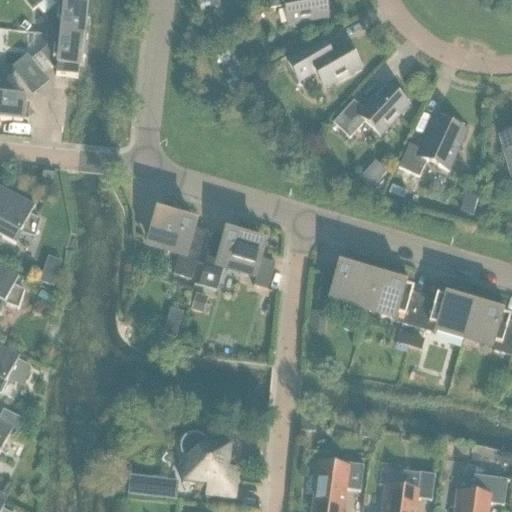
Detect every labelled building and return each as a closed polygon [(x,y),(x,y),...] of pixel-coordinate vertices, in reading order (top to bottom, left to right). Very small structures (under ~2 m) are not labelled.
[(39,0),(30,0),(24,5),(31,13),(43,4),(39,0)] [(44,37),(86,42),(88,24),(83,23),(85,2),(70,0),(63,0),(63,6),(58,6),(43,18),(46,22),(44,37)] [(197,0),(199,8),(208,7),(208,5),(206,0),(197,0)] [(267,0),(270,12),(283,9),(287,27),(327,19),(322,0),(267,0)] [(84,60),(86,42),(44,37),(44,38),(46,38),(45,50),(39,55),(51,70),(55,71),(55,78),(77,80),(79,59),(84,60)] [(329,53),(323,43),(286,64),(297,84),(313,74),(324,93),(361,72),(345,44),(329,53)] [(230,64),(228,60),(230,59),(223,47),(212,52),(218,64),(220,63),(222,68),(230,64)] [(18,64),(27,76),(36,68),(26,57),(18,64)] [(18,82),(27,76),(18,64),(9,71),(18,82)] [(237,84),(245,79),(236,64),(228,69),(237,84)] [(17,97),(5,82),(0,86),(0,122),(21,125),(21,122),(26,122),(28,107),(23,106),(23,103),(16,102),(17,97)] [(380,140),(408,108),(385,87),(361,112),(352,104),(332,126),(348,141),(364,125),(380,140)] [(463,130),(440,119),(439,122),(434,120),(419,152),(408,147),(397,171),(418,180),(425,164),(448,174),(466,135),(461,133),(463,130)] [(511,131),(502,134),(503,137),(498,139),(510,181),(511,180),(511,131)] [(52,188),(54,176),(42,175),(40,187),(52,188)] [(33,241),(39,223),(29,218),(34,208),(0,190),(0,239),(14,247),(15,246),(20,236),(33,241)] [(173,221),(156,216),(151,231),(152,232),(148,244),(179,253),(172,277),(190,282),(205,234),(193,231),(194,227),(184,225),(186,221),(174,217),(173,221)] [(212,237),(197,288),(216,293),(224,266),(256,276),(252,289),(266,293),(274,266),(259,261),(263,247),(246,243),(247,239),(236,235),(234,239),(225,236),(224,240),(212,237)] [(325,270),(316,302),(334,308),(337,299),(367,308),(375,280),(359,276),(360,272),(349,268),(348,272),(338,270),(337,273),(325,270)] [(0,313),(4,307),(17,311),(23,294),(13,289),(18,279),(0,269),(0,313)] [(42,275),(39,285),(52,290),(56,280),(42,275)] [(391,285),(375,280),(367,308),(397,317),(395,325),(413,331),(423,298),(411,295),(412,291),(403,288),(404,285),(392,281),(391,285)] [(195,297),(190,312),(200,315),(205,299),(195,297)] [(423,298),(413,331),(431,336),(434,328),(464,337),(472,309),(456,304),(457,300),(446,297),(445,301),(435,298),(434,301),(423,298)] [(488,313),(472,309),(464,337),(494,346),(492,354),(510,359),(511,352),(511,324),(508,323),(509,320),(500,317),(501,313),(489,310),(488,313)] [(309,314),(307,335),(320,336),(322,315),(309,314)] [(165,330),(162,338),(175,342),(178,333),(165,330)] [(398,335),(395,346),(407,350),(410,339),(398,335)] [(410,339),(407,350),(420,354),(423,343),(410,339)] [(22,387),(27,370),(16,364),(19,359),(0,349),(0,395),(7,382),(22,387)] [(2,413),(0,417),(0,425),(5,428),(10,417),(2,413)] [(300,418),(298,434),(314,436),(316,420),(300,418)] [(0,454),(11,432),(0,426),(0,454)] [(232,499),(233,497),(235,472),(228,471),(231,447),(207,444),(203,439),(197,436),(190,436),(184,439),(180,444),(179,450),(180,456),(184,462),(181,486),(206,489),(205,496),(232,499)] [(499,456),(498,467),(510,469),(511,457),(499,456)] [(310,511),(342,511),(345,493),(359,495),(362,469),(317,463),(315,479),(306,478),(304,496),(312,497),(310,511)] [(430,504),(434,478),(418,476),(416,493),(386,489),(383,511),(414,511),(416,502),(430,504)] [(502,509),(506,482),(473,478),(470,495),(451,492),(448,510),(456,511),(455,511),(487,511),(488,507),(502,509)] [(178,484),(153,481),(151,500),(175,503),(178,484)]
